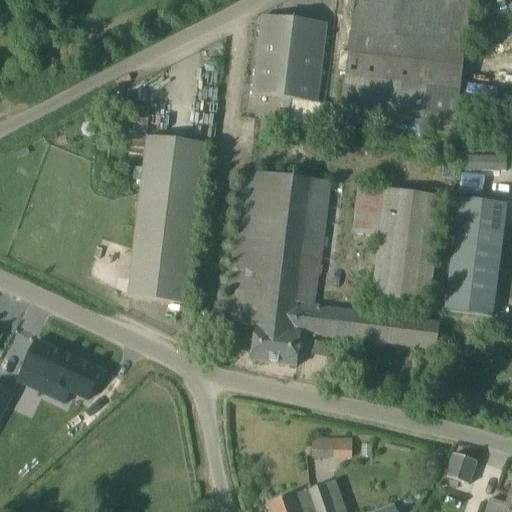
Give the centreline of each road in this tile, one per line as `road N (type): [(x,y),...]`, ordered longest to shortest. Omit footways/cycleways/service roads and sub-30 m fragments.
road 1 (unclassified): [(198,363),(511,447)]
road 2 (unclassified): [(0,134),(261,0)]
road 3 (unclassified): [(0,278),(198,363)]
road 4 (unclassified): [(229,511),(198,363)]
